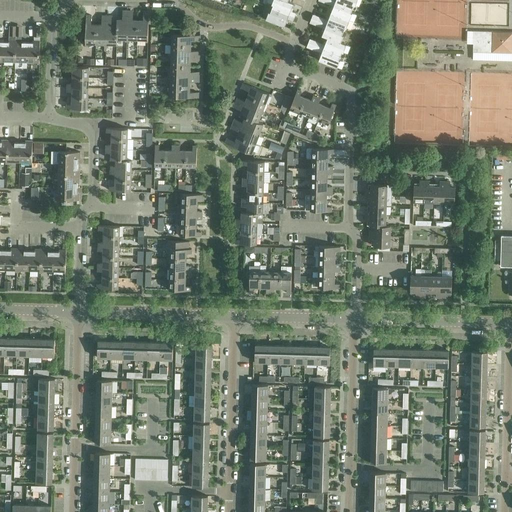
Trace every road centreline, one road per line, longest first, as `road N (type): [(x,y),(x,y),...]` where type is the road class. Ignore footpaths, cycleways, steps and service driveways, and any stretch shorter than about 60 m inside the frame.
road 1 (residential): [(356,318),(357,236),(347,226),(352,95),(289,64),(293,44)]
road 2 (residential): [(356,318),(349,511)]
road 3 (residential): [(230,490),(237,315)]
road 4 (residential): [(82,311),(237,315)]
road 5 (residential): [(356,318),(511,322)]
road 6 (residential): [(75,447),(155,447),(158,378)]
road 7 (residential): [(79,227),(91,208),(92,134),(51,116)]
road 8 (residential): [(82,311),(75,447)]
road 9 (residential): [(293,44),(245,26),(211,27),(174,1)]
